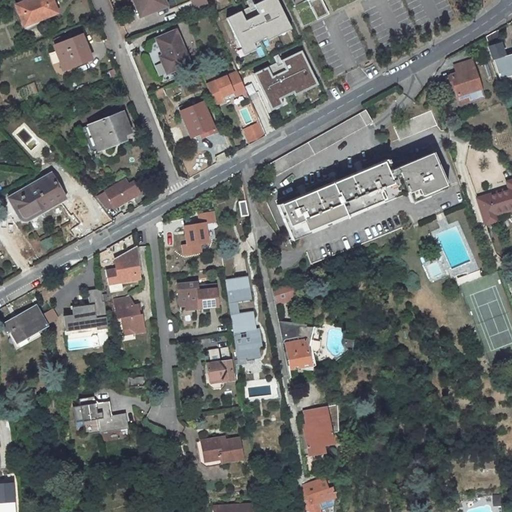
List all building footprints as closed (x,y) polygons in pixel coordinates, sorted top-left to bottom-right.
[(50,0),(26,0),(15,5),(19,14),(23,13),(27,23),(55,11),(50,0)] [(160,0),(134,0),(141,16),(163,7),(160,0)] [(205,0),(189,0),(194,10),(207,5),(205,0)] [(241,55),(254,50),(252,44),(288,30),(276,0),(262,0),(225,15),(241,55)] [(323,0),(308,0),(314,13),(327,7),(323,0)] [(173,31),(153,40),(159,56),(162,62),(158,63),(162,74),(187,65),(173,31)] [(502,51),(505,50),(499,33),(487,41),(498,75),(509,72),(510,74),(511,73),(511,55),(504,57),(502,51)] [(82,36),(55,46),(62,63),(71,60),(72,64),(90,57),(82,36)] [(279,99),(315,84),(300,50),(276,60),(277,62),(268,66),(252,73),(268,109),(281,104),(279,99)] [(235,71),(205,84),(214,105),(223,101),(224,102),(234,97),(234,96),(244,92),(235,71)] [(482,98),(478,83),(462,88),(464,94),(467,93),(469,102),(482,98)] [(154,90),(157,98),(165,95),(162,87),(154,90)] [(178,107),(180,112),(191,137),(214,127),(203,102),(190,108),(188,103),(178,107)] [(121,111),(81,126),(90,150),(96,148),(95,144),(102,141),(109,143),(124,138),(122,133),(128,130),(121,111)] [(268,181),(372,123),(365,111),(261,169),(268,181)] [(430,112),(393,126),(398,140),(435,125),(430,112)] [(258,125),(241,132),(247,146),(263,136),(258,125)] [(386,160),(277,206),(292,241),(406,192),(411,203),(447,188),(432,153),(390,171),(386,160)] [(51,173),(11,196),(19,212),(20,213),(22,214),(23,215),(24,215),(26,215),(27,215),(29,215),(30,214),(59,198),(64,195),(51,173)] [(123,176),(94,192),(99,199),(108,194),(114,205),(125,199),(139,192),(133,180),(127,183),(123,176)] [(508,189),(478,197),(485,223),(494,220),(492,214),(511,208),(511,179),(506,182),(508,189)] [(114,205),(108,194),(99,199),(106,209),(114,205)] [(248,215),(245,200),(238,202),(241,216),(248,215)] [(121,282),(141,278),(140,271),(140,270),(138,247),(125,255),(126,261),(116,263),(117,269),(106,272),(109,294),(123,291),(121,282)] [(455,279),(457,284),(479,277),(477,272),(455,279)] [(185,302),(198,301),(198,305),(216,303),(214,281),(196,284),(195,279),(176,282),(179,303),(185,302)] [(275,306),(297,298),(293,284),(272,291),(275,306)] [(106,329),(102,289),(88,290),(90,306),(72,307),(73,315),(64,316),(65,330),(95,327),(95,330),(106,329)] [(142,331),(140,313),(138,313),(137,304),(134,304),(129,294),(126,296),(114,297),(116,317),(120,317),(121,327),(125,327),(133,332),(142,331)] [(48,327),(35,306),(2,325),(7,335),(12,332),(19,344),(48,327)] [(254,326),(251,308),(229,311),(232,332),(234,344),(241,343),(244,357),(259,355),(257,343),(260,343),(257,325),(254,326)] [(286,346),(290,366),(307,362),(310,361),(308,353),(309,353),(313,327),(298,324),(297,321),(282,324),(286,346)] [(232,380),(226,348),(208,351),(210,363),(206,364),(209,379),(222,378),(222,381),(232,380)] [(92,394),(79,397),(80,404),(73,406),(76,420),(83,418),(85,425),(98,422),(97,416),(101,415),(101,410),(96,411),(94,402),(92,394)] [(108,398),(94,402),(96,411),(101,410),(110,408),(108,398)] [(302,424),(307,448),(333,443),(332,432),(334,431),(338,431),(338,405),(304,410),(306,423),(302,424)] [(110,408),(101,410),(101,415),(97,416),(98,422),(100,429),(121,425),(119,416),(112,418),(111,413),(110,408)] [(125,410),(111,413),(112,418),(119,416),(121,425),(128,424),(125,410)] [(98,422),(85,425),(86,433),(100,429),(98,422)] [(205,461),(221,458),(221,459),(221,462),(241,459),(238,439),(218,442),(218,439),(202,442),(205,461)] [(325,445),(307,448),(308,454),(325,451),(325,445)] [(325,479),(306,485),(309,496),(323,491),(324,501),(334,498),(332,489),(330,482),(326,483),(325,479)] [(0,511),(16,511),(15,482),(0,483),(0,511)] [(319,511),(317,503),(324,501),(323,491),(309,496),(307,496),(307,499),(305,500),(306,511),(311,511),(319,511)]
